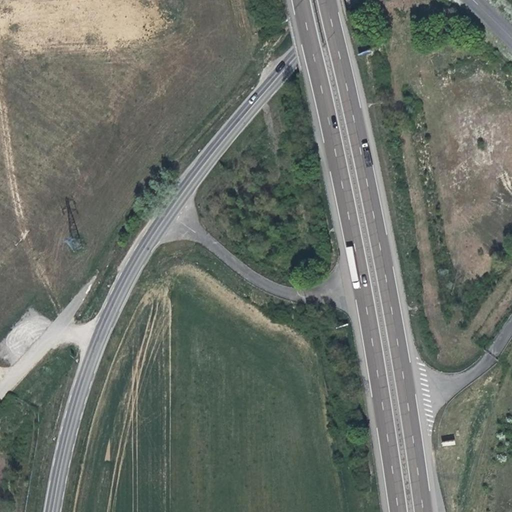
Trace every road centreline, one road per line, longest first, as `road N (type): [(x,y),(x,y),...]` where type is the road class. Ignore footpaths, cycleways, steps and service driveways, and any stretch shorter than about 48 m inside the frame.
road 1 (motorway): [(300,0),(365,286),(400,511)]
road 2 (motorway): [(423,511),(387,272),(327,0)]
road 3 (tertiary): [(99,336),(168,211),(343,0)]
road 4 (tertiary): [(52,511),(99,336)]
road 5 (unclassified): [(0,392),(57,331),(99,336)]
